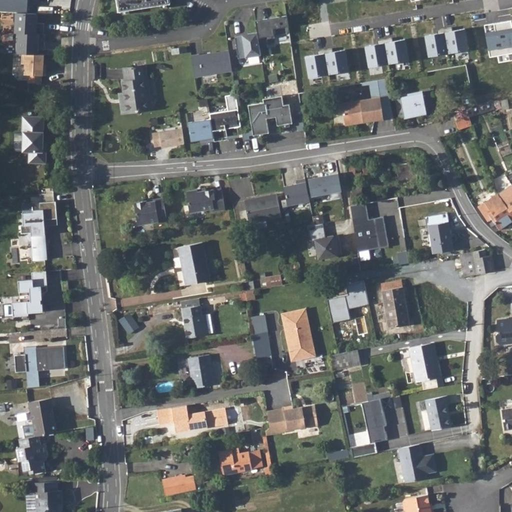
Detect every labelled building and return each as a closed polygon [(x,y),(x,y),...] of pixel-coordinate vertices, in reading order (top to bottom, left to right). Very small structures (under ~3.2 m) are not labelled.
[(0,0),(0,10),(26,12),(26,0),(0,0)] [(115,0),(117,12),(169,4),(168,0),(115,0)] [(268,18),(255,21),(257,33),(259,48),(267,47),(266,39),(274,38),(274,35),(289,33),(286,16),(268,18)] [(511,25),(510,16),(482,22),(489,58),(498,56),(499,62),(511,59),(511,25)] [(465,29),(444,33),(448,55),(469,51),(465,29)] [(241,35),(226,37),(228,52),(230,59),(260,55),(259,48),(257,33),(247,34),(247,36),(242,37),(241,35)] [(448,55),(444,33),(424,36),(428,58),(448,55)] [(409,61),(405,40),(385,43),(389,65),(409,61)] [(389,65),(385,43),(364,47),(367,68),(389,65)] [(349,71),(345,50),(325,54),(329,75),(349,71)] [(45,81),(47,54),(15,52),(13,79),(45,81)] [(199,56),(191,57),(194,79),(232,73),(230,59),(228,52),(212,55),(199,57),(199,56)] [(329,75),(325,54),(305,58),(309,79),(329,75)] [(124,92),(120,93),(122,112),(149,109),(145,79),(147,79),(145,66),(123,68),(124,80),(122,81),(124,92)] [(422,94),(395,99),(399,118),(426,114),(422,94)] [(247,104),(252,135),(268,132),(266,118),(275,117),(277,125),(292,123),(289,104),(283,104),(281,95),(262,98),(263,102),(247,104)] [(235,96),(225,98),(227,112),(210,115),(210,120),(214,143),(224,141),(222,130),(236,127),(237,135),(242,134),(241,132),(235,96)] [(379,97),(340,103),(343,125),(382,119),(379,97)] [(506,99),(500,100),(501,110),(508,109),(506,99)] [(473,106),(465,108),(468,117),(468,118),(495,110),(491,100),(482,103),(476,105),(473,106)] [(43,113),(22,113),(22,129),(23,129),(22,148),(29,149),(29,159),(45,160),(46,148),(43,148),(43,139),(43,113)] [(468,118),(468,117),(455,121),(458,130),(471,126),(468,118)] [(206,144),(214,143),(210,120),(190,123),(188,124),(191,143),(205,141),(206,144)] [(161,148),(184,145),(182,129),(151,134),(153,148),(161,147),(161,148)] [(345,163),(349,188),(362,187),(360,176),(373,174),(370,159),(345,163)] [(401,172),(397,173),(399,184),(418,181),(414,162),(400,164),(401,172)] [(388,163),(373,165),(376,178),(390,176),(388,163)] [(338,174),(308,179),(311,196),(341,191),(338,174)] [(308,200),(304,177),(294,179),(295,183),(282,186),(286,205),(308,200)] [(511,185),(497,195),(500,199),(511,216),(511,186),(511,185)] [(362,187),(349,188),(351,200),(364,198),(362,187)] [(197,190),(186,192),(190,212),(213,208),(214,211),(225,209),(221,191),(214,192),(213,190),(197,192),(197,190)] [(276,195),(244,201),(249,222),(281,216),(276,195)] [(146,201),(134,203),(137,224),(158,221),(158,219),(166,218),(162,198),(154,200),(154,201),(147,202),(146,201)] [(34,256),(48,254),(43,217),(56,216),(54,199),(38,201),(39,207),(32,208),(32,210),(22,211),(23,223),(20,223),(21,232),(31,231),(34,256)] [(485,202),(478,207),(488,222),(491,220),(499,231),(511,221),(511,216),(500,199),(487,207),(485,202)] [(350,206),(357,252),(388,246),(383,217),(368,219),(365,203),(350,206)] [(447,213),(426,216),(432,253),(453,250),(447,213)] [(324,238),(322,223),(307,226),(309,241),(314,240),(318,259),(341,255),(337,235),(324,238)] [(203,243),(178,248),(186,285),(210,280),(203,243)] [(485,249),(472,251),(477,275),(484,273),(494,271),(491,255),(486,256),(485,249)] [(472,251),(460,253),(461,258),(464,277),(470,276),(477,275),(472,251)] [(334,264),(323,266),(325,273),(354,269),(352,258),(333,261),(334,264)] [(46,284),(44,269),(30,270),(31,278),(17,279),(19,301),(11,302),(2,303),(3,316),(12,315),(27,314),(27,312),(42,310),(41,302),(40,302),(40,298),(41,298),(40,285),(46,284)] [(279,276),(259,280),(260,287),(281,284),(279,276)] [(370,305),(364,277),(345,281),(348,295),(328,299),(332,321),(349,318),(347,310),(370,305)] [(401,280),(380,284),(388,327),(409,324),(401,280)] [(254,298),(253,289),(250,290),(246,291),(247,299),(254,298)] [(182,309),(181,309),(186,338),(205,335),(205,333),(211,332),(208,314),(202,315),(200,306),(198,298),(181,301),(182,309)] [(304,308),(280,313),(283,324),(285,324),(286,328),(283,328),(290,360),(314,355),(304,308)] [(511,320),(508,321),(508,319),(496,320),(497,332),(495,335),(495,341),(498,344),(511,342),(511,320)] [(267,333),(253,336),(256,358),(270,356),(267,333)] [(35,337),(25,338),(29,386),(39,385),(38,369),(65,367),(63,345),(36,348),(35,337)] [(432,358),(428,341),(407,345),(414,379),(438,374),(435,358),(432,358)] [(355,347),(329,352),(332,367),(358,361),(355,347)] [(209,355),(188,359),(192,388),(214,385),(209,355)] [(444,393),(423,398),(425,408),(419,410),(423,428),(429,427),(429,428),(449,424),(444,403),(446,403),(444,393)] [(30,410),(34,435),(38,434),(55,431),(51,406),(53,406),(51,397),(26,401),(27,410),(30,410)] [(382,399),(360,404),(369,443),(373,442),(385,439),(383,427),(388,426),(382,399)] [(207,410),(206,402),(190,403),(191,411),(207,410)] [(291,405),(280,407),(284,430),(317,424),(313,404),(304,405),(305,407),(301,408),(301,406),(292,408),(291,405)] [(176,433),(227,424),(226,418),(225,408),(188,415),(186,405),(157,411),(159,425),(174,423),(176,433)] [(231,407),(225,408),(226,418),(233,417),(231,407)] [(504,429),(511,428),(511,407),(501,409),(504,429)] [(14,448),(17,464),(21,463),(22,470),(33,468),(33,472),(44,470),(43,461),(47,455),(45,442),(39,443),(38,434),(34,435),(20,437),(22,446),(14,448)] [(369,443),(349,446),(351,457),(375,452),(373,442),(369,443)] [(421,455),(418,442),(397,447),(404,481),(425,476),(424,472),(435,469),(431,453),(421,455)] [(237,448),(218,452),(222,473),(262,466),(258,450),(239,454),(237,448)] [(21,463),(17,464),(19,475),(33,472),(33,468),(22,470),(21,463)] [(184,475),(175,476),(179,493),(180,493),(184,492),(188,492),(184,475)] [(175,476),(160,480),(165,496),(179,493),(175,476)] [(55,480),(34,481),(34,491),(38,491),(38,511),(57,511),(57,503),(61,503),(60,489),(56,489),(55,480)] [(403,509),(407,511),(432,511),(432,510),(429,510),(428,504),(426,494),(405,498),(404,499),(402,503),(403,509)]
